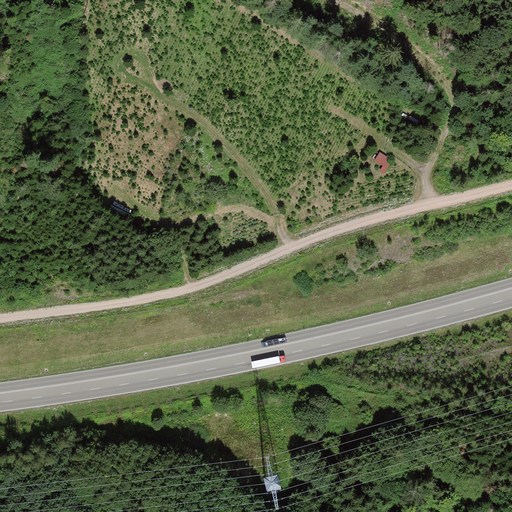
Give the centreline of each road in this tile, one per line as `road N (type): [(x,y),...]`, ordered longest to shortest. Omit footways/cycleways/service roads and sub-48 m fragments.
road 1 (track): [(0,317),(164,295),(366,222),(511,185)]
road 2 (trunk): [(0,395),(240,357),(511,289)]
road 3 (track): [(337,0),(441,79),(451,111),(426,176),(433,204)]
